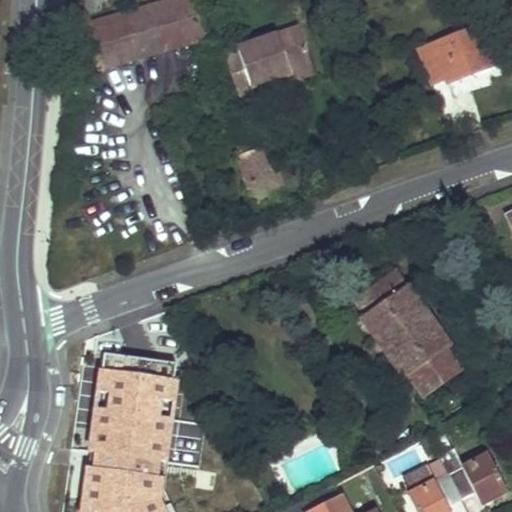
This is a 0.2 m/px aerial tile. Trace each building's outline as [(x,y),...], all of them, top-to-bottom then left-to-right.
[(101,0),(84,0),(84,16),(101,10),(101,0)] [(195,0),(177,0),(86,28),(98,69),(208,36),(195,0)] [(299,27),(235,50),(250,93),(255,92),(260,103),(280,95),(277,90),(274,80),(313,66),(299,27)] [(481,28),(423,50),(435,81),(456,73),(458,78),(495,63),(481,28)] [(235,50),(225,54),(240,97),(250,93),(235,50)] [(313,66),(274,80),(277,90),(316,75),(313,66)] [(265,137),(236,148),(257,207),(288,196),(265,137)] [(441,382),(464,365),(449,345),(453,343),(409,283),(405,286),(395,272),(356,301),(366,314),(364,316),(409,377),(412,374),(430,398),(445,387),(441,382)] [(103,354),(82,511),(162,511),(155,495),(175,364),(103,354)] [(489,453),(448,474),(462,500),(476,493),(481,503),(508,490),(489,453)] [(449,511),(447,508),(462,500),(448,474),(442,462),(431,468),(437,479),(408,494),(417,511),(449,511)] [(326,511),(323,505),(317,493),(300,502),(304,511),(326,511)] [(348,511),(341,497),(323,505),(326,511),(378,511),(378,510),(374,511),(348,511)]
